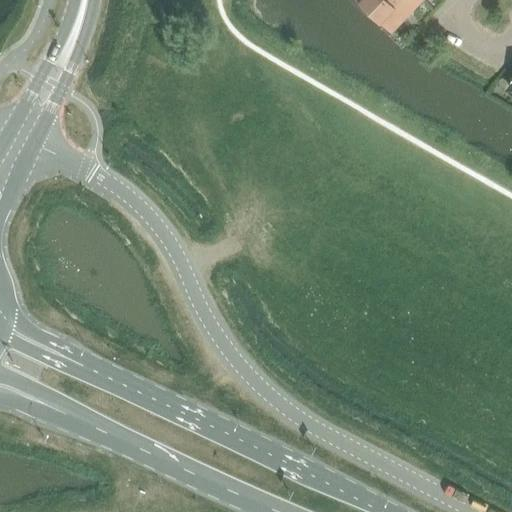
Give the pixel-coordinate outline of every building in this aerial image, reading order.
[(381,0),(360,0),(372,11),(381,0)] [(393,31),(408,16),(391,0),(381,0),(372,11),(393,31)] [(391,0),(408,16),(422,1),(420,0),(391,0)] [(187,111),(217,68),(198,54),(167,97),(187,111)] [(144,121),(191,160),(206,143),(222,157),(233,144),(208,124),(204,130),(165,97),(144,121)] [(354,178),(361,165),(339,153),(332,166),(354,178)] [(239,232),(271,285),(292,272),(260,220),(239,232)] [(405,259),(429,267),(442,233),(418,224),(405,259)] [(370,311),(346,355),(462,418),(486,375),(370,311)] [(493,432),(504,415),(492,407),(481,425),(493,432)]
